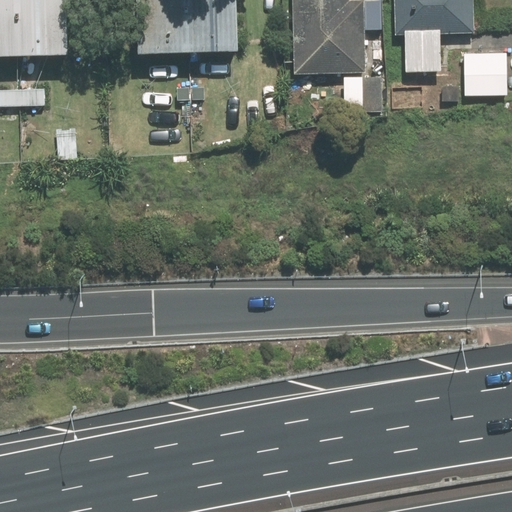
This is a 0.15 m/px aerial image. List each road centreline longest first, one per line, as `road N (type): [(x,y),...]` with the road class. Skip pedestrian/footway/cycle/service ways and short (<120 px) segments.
road 1 (motorway): [(0,320),(511,298)]
road 2 (motorway): [(80,511),(511,433)]
